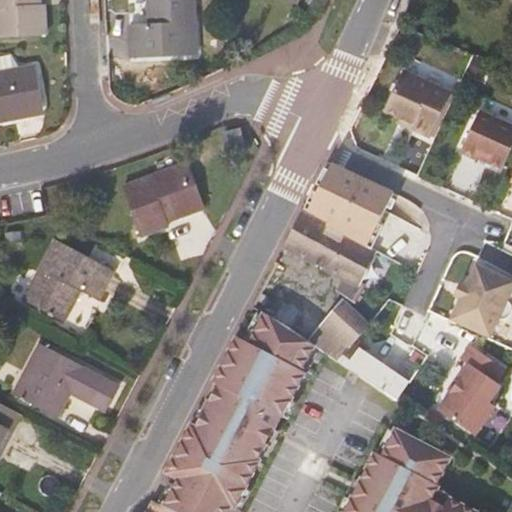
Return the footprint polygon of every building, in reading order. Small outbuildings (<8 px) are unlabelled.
[(39,0),(0,0),(0,34),(46,33),(44,3),(39,3),(39,0)] [(197,0),(150,0),(153,34),(133,36),(135,66),(201,62),(197,0)] [(38,66),(23,68),(31,116),(46,114),(38,66)] [(23,68),(0,72),(0,121),(31,116),(23,68)] [(431,138),(452,92),(404,70),(385,112),(413,124),(411,129),(431,138)] [(511,150),(511,123),(481,109),(462,152),(477,158),(478,157),(504,169),(511,150)] [(333,164),(332,164),(308,210),(330,222),(328,227),(344,236),(346,232),(361,242),(368,246),(393,192),(333,164)] [(188,165),(124,187),(142,237),(169,228),(167,222),(203,209),(188,165)] [(302,207),(300,211),(284,245),(336,277),(331,287),(339,291),(345,281),(356,287),(359,282),(377,251),(368,246),(361,242),(346,232),(344,236),(328,227),(330,222),(308,210),(302,207)] [(114,270),(55,240),(25,298),(64,319),(80,288),(99,299),(114,270)] [(511,280),(478,265),(453,320),(491,337),(500,319),(501,319),(502,319),(503,319),(504,319),(505,319),(506,319),(507,318),(508,318),(508,317),(509,316),(510,316),(510,315),(511,315),(511,314),(511,313),(511,312),(511,311),(511,307),(511,306),(511,305),(511,304),(510,304),(510,303),(509,303),(509,302),(508,301),(511,292),(511,280)] [(356,287),(345,281),(339,291),(354,301),(363,285),(359,282),(356,287)] [(80,295),(67,326),(79,332),(93,301),(80,295)] [(313,347),(338,363),(354,344),(366,330),(343,304),(329,320),(310,346),(313,347)] [(175,485),(160,511),(222,511),(223,511),(222,511),(227,511),(252,467),(250,467),(273,423),(275,424),(299,380),(296,378),(313,347),(310,346),(306,343),(288,331),(263,314),(246,344),(235,338),(222,362),(210,385),(213,387),(204,404),(206,406),(201,415),(198,414),(189,431),(185,429),(159,477),(175,485)] [(105,378),(40,344),(15,393),(56,414),(68,389),(93,402),(105,378)] [(338,363),(376,389),(396,402),(407,385),(363,356),(366,352),(354,344),(338,363)] [(502,369),(468,347),(459,361),(467,367),(438,413),(475,437),(495,407),(488,403),(500,387),(493,383),(502,369)] [(0,402),(0,444),(5,447),(12,432),(3,427),(13,410),(0,402)] [(448,459),(394,430),(380,456),(373,452),(340,511),(468,511),(446,500),(442,508),(428,500),(436,487),(434,485),(448,459)] [(448,497),(435,489),(428,500),(442,508),(446,500),(448,497)]
